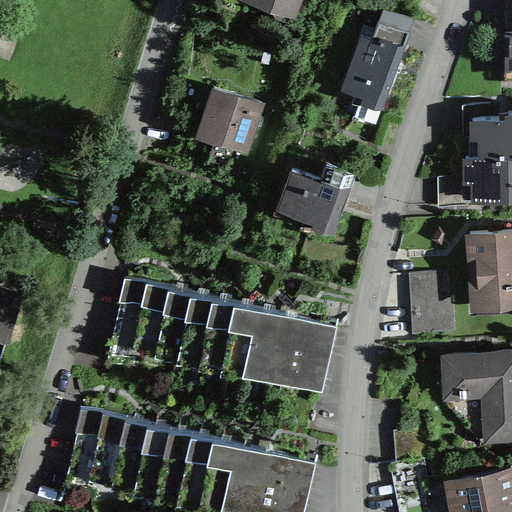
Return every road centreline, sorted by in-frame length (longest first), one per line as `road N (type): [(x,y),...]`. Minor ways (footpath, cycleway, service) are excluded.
road 1 (residential): [(16,511),(165,0)]
road 2 (residential): [(353,511),(368,295),(455,0)]
